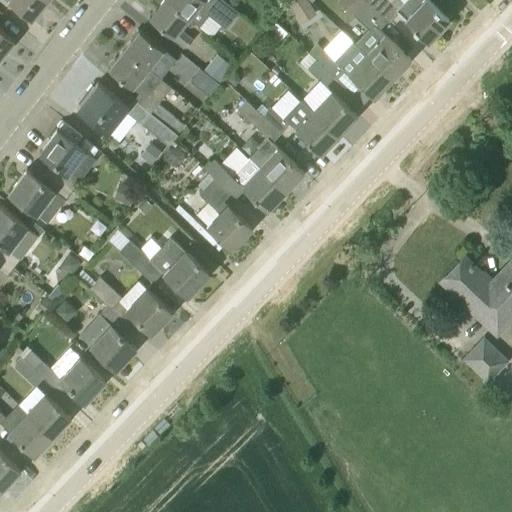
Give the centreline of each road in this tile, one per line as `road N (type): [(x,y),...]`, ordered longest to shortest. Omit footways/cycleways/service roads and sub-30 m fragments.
road 1 (tertiary): [(49,511),(511,27)]
road 2 (track): [(347,511),(230,323)]
road 3 (residential): [(0,135),(105,0)]
